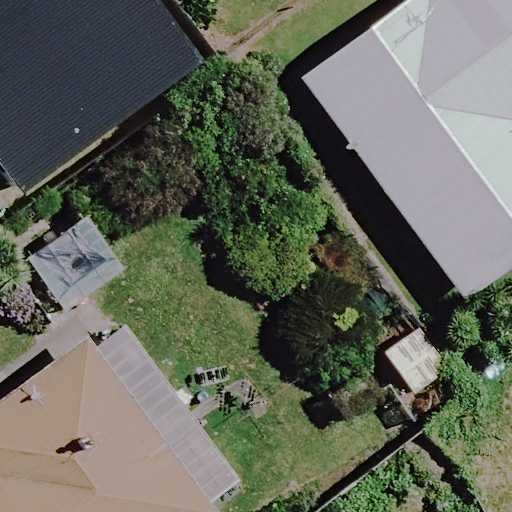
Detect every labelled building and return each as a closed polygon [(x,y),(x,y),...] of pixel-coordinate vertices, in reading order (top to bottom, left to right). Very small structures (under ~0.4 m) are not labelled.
[(178,58),(128,0),(59,0),(15,38),(94,131),(178,58)] [(511,0),(408,0),(292,88),(457,309),(511,267),(511,0)] [(112,298),(83,218),(7,245),(36,325),(112,298)] [(0,511),(219,511),(236,500),(108,328),(0,407),(0,511)] [(443,376),(412,331),(310,402),(341,447),(443,376)]
